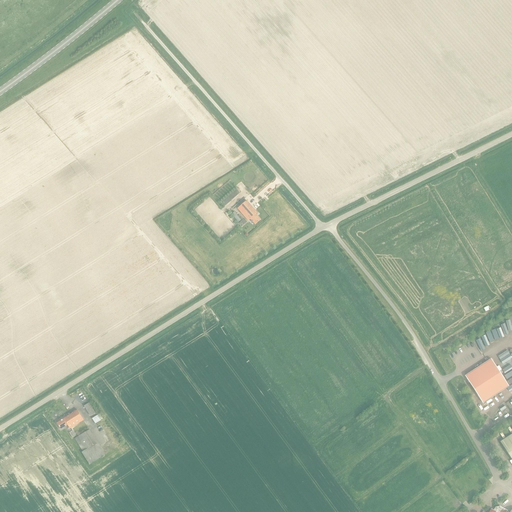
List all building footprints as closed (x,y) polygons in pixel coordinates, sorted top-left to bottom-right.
[(221,202),(224,206),(240,193),(236,189),(221,202)] [(255,224),(261,219),(256,214),(257,213),(246,200),(237,208),(248,221),(250,219),(255,224)] [(490,358),(464,375),(482,403),(508,386),(490,358)] [(84,406),(90,416),(95,413),(89,403),(84,406)] [(67,425),(70,429),(83,420),(77,410),(56,423),(60,429),(67,425)] [(92,418),(95,423),(102,419),(99,414),(92,418)] [(97,443),(89,429),(73,439),(82,452),(97,443)] [(511,432),(500,441),(511,459),(511,432)] [(105,455),(97,443),(82,452),(81,452),(89,465),(105,455)]
